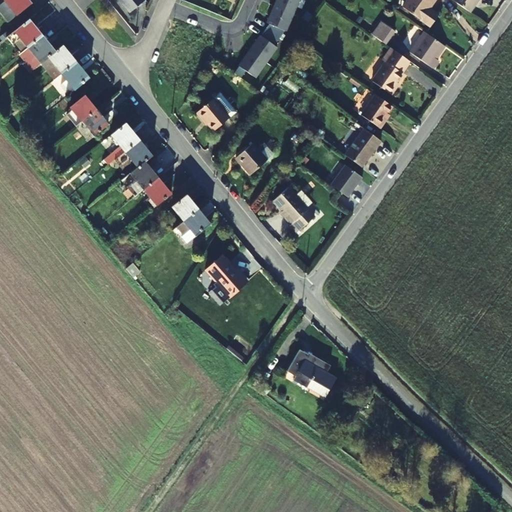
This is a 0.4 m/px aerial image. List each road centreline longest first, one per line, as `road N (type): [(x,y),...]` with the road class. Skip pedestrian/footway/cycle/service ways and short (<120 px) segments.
road 1 (residential): [(511,9),(306,294)]
road 2 (residential): [(306,294),(511,498)]
road 3 (residential): [(123,74),(306,294)]
